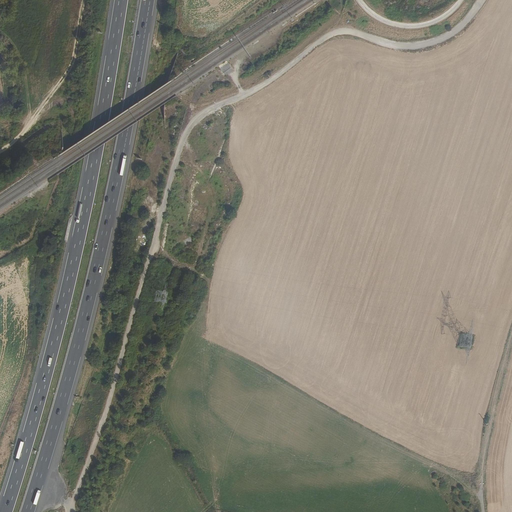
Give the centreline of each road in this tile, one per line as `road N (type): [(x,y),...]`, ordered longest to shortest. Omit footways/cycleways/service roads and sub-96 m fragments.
road 1 (track): [(70,511),(111,401),(188,127),(268,82),(333,32),(423,44),(456,29),(481,0)]
road 2 (motorway): [(27,511),(78,352),(147,0)]
road 3 (motorway): [(121,0),(74,257),(5,511)]
road 4 (track): [(481,496),(463,478),(223,342),(210,317),(211,285),(152,249)]
road 5 (track): [(0,152),(71,66),(83,0)]
road 6 (track): [(511,339),(489,433),(483,511)]
